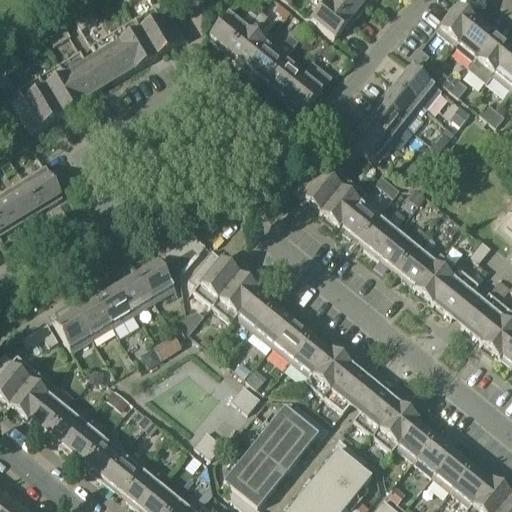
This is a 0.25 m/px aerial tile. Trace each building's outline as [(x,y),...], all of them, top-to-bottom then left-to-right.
[(311,0),(307,6),(315,12),(307,22),(332,43),(347,25),(321,4),(316,0),(311,0)] [(366,8),(355,0),(324,0),(321,4),(347,25),(350,27),(366,8)] [(355,0),(366,8),(372,0),(355,0)] [(453,51),(474,25),(455,10),(434,36),(453,51)] [(97,63),(111,88),(183,43),(164,11),(155,17),(152,12),(89,51),(97,63)] [(249,15),(241,24),(228,14),(205,42),(223,57),(254,18),(249,15)] [(89,15),(73,25),(79,34),(94,23),(89,15)] [(254,18),(223,57),(242,72),(264,43),(255,36),(267,21),(260,15),(256,20),(254,18)] [(474,25),(453,51),(471,66),(492,40),(474,25)] [(301,41),(311,48),(318,38),(309,31),(301,41)] [(67,41),(61,32),(45,41),(51,50),(67,41)] [(276,53),(264,43),(242,72),(261,87),(283,59),(295,45),(287,39),(276,53)] [(492,40),(471,66),(465,73),(484,89),(490,81),(511,55),(492,40)] [(330,65),(337,56),(327,48),(320,58),(330,65)] [(427,61),(419,54),(411,64),(419,71),(427,61)] [(511,90),(511,55),(490,81),(508,95),(511,90)] [(100,94),(85,71),(77,58),(16,96),(19,101),(9,106),(29,138),(100,94)] [(283,59),(261,87),(279,102),(302,74),(283,59)] [(0,68),(0,91),(1,93),(9,88),(4,79),(19,70),(13,60),(0,68)] [(302,74),(279,102),(300,119),(323,91),(324,92),(331,83),(311,67),(304,75),(302,74)] [(407,70),(392,88),(425,115),(440,97),(436,93),(407,70)] [(431,81),(440,88),(446,80),(437,73),(431,81)] [(448,95),(456,84),(448,78),(446,80),(440,88),(448,95)] [(456,84),(448,95),(456,101),(465,91),(456,84)] [(425,115),(392,88),(377,107),(405,131),(415,119),(419,122),(425,115)] [(405,131),(377,107),(361,126),(390,149),(405,131)] [(485,125),(493,114),(485,107),(477,118),(485,125)] [(460,111),(449,125),(457,133),(469,118),(460,111)] [(493,114),(485,125),(493,131),(502,121),(493,114)] [(361,126),(347,144),(359,156),(375,168),(390,149),(361,126)] [(359,156),(347,144),(338,137),(324,154),(332,160),(338,152),(353,164),(359,156)] [(440,137),(430,150),(439,157),(449,144),(440,137)] [(0,148),(5,157),(17,150),(12,140),(0,145),(0,148)] [(419,157),(412,167),(423,175),(431,165),(419,157)] [(314,166),(290,195),(337,233),(364,199),(326,168),(322,173),(314,166)] [(423,175),(412,167),(404,177),(416,185),(423,175)] [(18,185),(37,216),(59,203),(40,171),(18,185)] [(374,188),(392,203),(398,196),(381,181),(374,188)] [(18,185),(0,195),(0,200),(17,228),(37,216),(18,185)] [(415,194),(408,203),(417,211),(424,202),(415,194)] [(364,199),(337,233),(355,248),(378,219),(360,204),(364,199)] [(0,238),(17,228),(0,200),(0,238)] [(397,234),(378,219),(355,248),(374,263),(397,234)] [(397,234),(374,263),(392,278),(415,249),(397,234)] [(176,262),(177,261),(181,279),(198,260),(196,258),(203,250),(191,240),(170,253),(176,262)] [(476,268),(488,254),(480,247),(468,261),(476,268)] [(415,249),(392,278),(411,293),(434,264),(415,249)] [(176,262),(170,253),(162,258),(168,267),(176,262)] [(229,326),(256,293),(210,255),(186,285),(194,292),(191,296),(229,326)] [(438,259),(434,264),(411,293),(449,324),(470,298),(476,290),(438,259)] [(154,263),(133,275),(152,307),(173,295),(154,263)] [(133,275),(112,288),(132,320),(152,307),(133,275)] [(480,285),(475,280),(472,284),(477,288),(480,285)] [(497,285),(491,293),(502,302),(509,294),(508,294),(497,285)] [(112,288),(92,300),(111,332),(132,320),(112,288)] [(275,308),(256,293),(229,326),(234,322),(251,337),(275,308)] [(474,301),(470,298),(449,324),(453,327),(459,332),(480,306),(474,301)] [(511,318),(487,298),(480,306),(459,332),(497,363),(511,344),(511,318)] [(92,300),(71,312),(91,344),(111,332),(92,300)] [(275,308),(251,337),(270,352),(293,323),(275,308)] [(91,344),(71,312),(50,325),(70,357),(91,344)] [(197,315),(186,320),(189,339),(203,321),(197,315)] [(311,338),(293,323),(270,352),(288,367),(311,338)] [(45,329),(21,343),(26,352),(42,343),(47,352),(56,347),(45,329)] [(184,340),(178,331),(172,336),(177,345),(184,340)] [(311,338),(288,367),(306,382),(302,387),(306,382),(329,354),(311,338)] [(212,345),(205,339),(200,346),(206,351),(212,345)] [(181,351),(180,351),(178,347),(173,340),(154,352),(161,363),(161,364),(181,351)] [(511,344),(497,363),(511,374),(511,344)] [(160,365),(159,364),(153,353),(141,361),(147,371),(148,372),(160,365)] [(306,382),(302,387),(340,418),(346,411),(368,384),(329,354),(306,382)] [(49,397),(53,392),(14,361),(10,366),(2,360),(0,362),(0,405),(25,426),(49,397)] [(243,383),(250,374),(240,366),(233,374),(243,383)] [(103,376),(89,375),(88,386),(102,388),(103,376)] [(256,395),(263,386),(252,377),(245,385),(256,395)] [(368,384),(346,411),(351,415),(356,419),(378,392),(373,389),(368,384)] [(242,391),(230,406),(246,419),(258,404),(242,391)] [(53,392),(49,397),(25,426),(44,441),(67,412),(49,397),(53,392)] [(356,419),(351,426),(389,457),(393,452),(416,424),(378,392),(356,419)] [(120,416),(127,407),(114,396),(106,405),(120,416)] [(227,492),(221,500),(236,511),(255,511),(314,440),(320,444),(326,436),(294,410),(289,417),(282,411),(221,487),(227,492)] [(86,427),(67,412),(44,441),(62,456),(86,427)] [(144,420),(137,428),(143,433),(150,425),(144,420)] [(393,452),(389,457),(393,452),(411,467),(434,439),(416,424),(393,452)] [(150,439),(157,431),(150,425),(143,433),(143,434),(150,439)] [(86,427),(62,456),(81,471),(104,442),(86,427)] [(204,436),(192,451),(208,464),(220,450),(204,436)] [(453,454),(434,439),(411,467),(429,483),(453,454)] [(104,442),(81,471),(99,486),(123,457),(104,442)] [(344,511),(369,482),(362,477),(368,470),(336,444),(330,451),(335,455),(288,511),(344,511)] [(471,469),(453,454),(429,483),(448,498),(471,469)] [(141,472),(123,457),(99,486),(118,501),(141,472)] [(466,511),(490,484),(471,469),(448,498),(465,511),(466,511)] [(204,485),(209,485),(206,470),(196,483),(204,485)] [(141,472),(118,501),(131,511),(139,511),(160,487),(141,472)] [(183,490),(186,492),(192,485),(189,482),(183,490)] [(511,511),(511,502),(490,484),(466,511),(511,511)] [(170,511),(179,502),(160,487),(139,511),(170,511)] [(397,508),(405,499),(394,491),(387,500),(397,508)] [(191,511),(179,502),(170,511),(201,511),(200,511),(191,511)]
